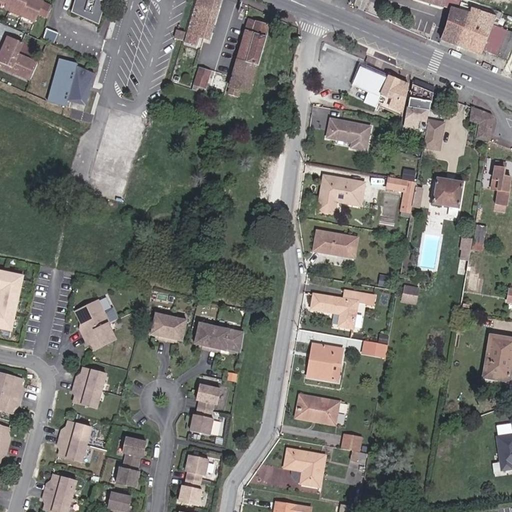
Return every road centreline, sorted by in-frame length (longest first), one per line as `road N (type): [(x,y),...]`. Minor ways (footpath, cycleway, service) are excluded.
road 1 (residential): [(227,511),(232,483),(267,430),(293,275),(284,215),(314,8)]
road 2 (tertiary): [(314,8),(511,91)]
road 3 (residential): [(0,355),(46,366),(53,386),(19,511)]
